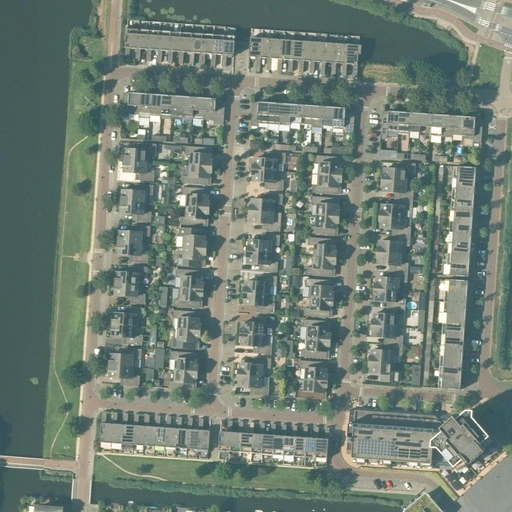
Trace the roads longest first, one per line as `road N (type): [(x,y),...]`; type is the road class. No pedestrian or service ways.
road 1 (residential): [(211,410),(235,79)]
road 2 (residential): [(87,402),(112,73)]
road 3 (residential): [(364,90),(343,390)]
road 4 (residential): [(502,100),(485,379)]
road 5 (residential): [(337,419),(335,458),(343,470),(426,479),(457,511)]
road 6 (residential): [(485,379),(478,396),(466,400),(343,390)]
road 7 (residential): [(502,100),(364,90)]
road 8 (residential): [(364,90),(235,79)]
road 9 (residential): [(337,419),(211,410)]
road 10 (residential): [(211,410),(87,402)]
road 11 (residential): [(235,79),(112,73)]
